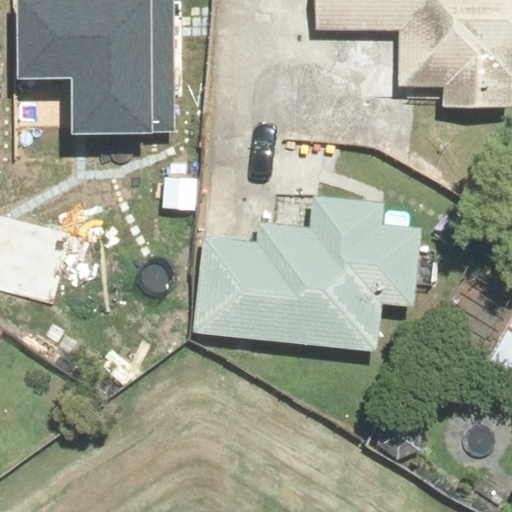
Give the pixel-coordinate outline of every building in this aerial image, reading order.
[(10,0),(0,0),(0,286),(70,305),(91,225),(7,202),(10,0)] [(29,0),(29,80),(74,80),(74,138),(181,138),(181,0),(29,0)] [(511,0),(321,0),(321,28),(409,30),(408,83),(452,84),(452,104),(511,105),(511,0)] [(221,231),(211,318),(385,338),(390,301),(430,305),(440,216),(388,210),(390,190),(318,182),(313,224),(273,220),(271,237),(221,231)] [(0,353),(17,328),(0,316),(0,353)]
